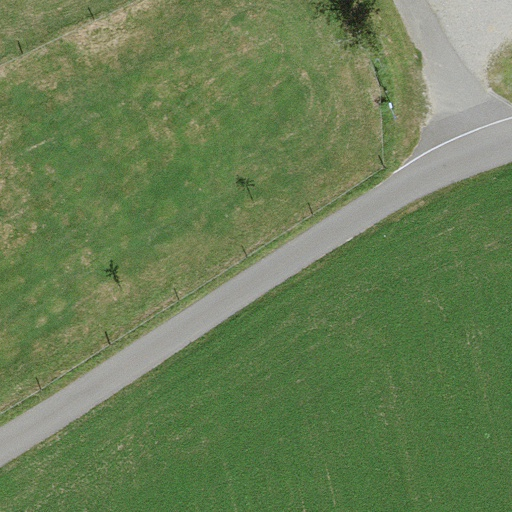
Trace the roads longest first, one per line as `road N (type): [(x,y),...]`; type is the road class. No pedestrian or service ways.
road 1 (residential): [(511,152),(394,199),(0,458)]
road 2 (track): [(498,154),(403,0)]
